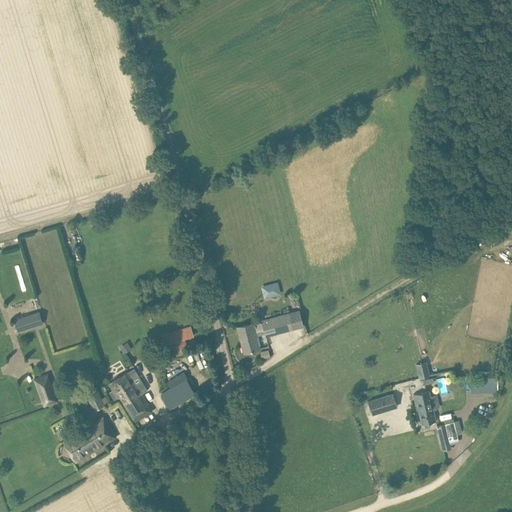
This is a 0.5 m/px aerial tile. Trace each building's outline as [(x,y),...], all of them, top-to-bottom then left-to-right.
[(278,281),(261,286),(265,298),(282,293),(278,281)] [(300,310),(284,314),(286,320),(289,330),(304,326),(300,310)] [(14,320),(17,330),(42,323),(39,312),(14,320)] [(289,330),(286,320),(284,314),(261,320),(262,321),(254,324),(253,322),(237,327),(241,339),(242,339),(246,352),(259,348),(255,334),(265,331),(266,336),(289,330)] [(169,331),(160,334),(163,345),(194,336),(191,326),(170,332),(169,331)] [(127,342),(121,347),(125,353),(131,349),(127,342)] [(262,358),(270,356),(268,349),(260,351),(262,358)] [(426,361),(415,363),(419,378),(429,375),(426,361)] [(152,411),(147,402),(128,371),(109,383),(118,398),(120,397),(135,421),(152,411)] [(184,371),(167,382),(170,388),(188,377),(184,371)] [(59,401),(48,373),(33,378),(44,407),(59,401)] [(496,376),(471,377),(472,392),(497,391),(496,376)] [(195,393),(187,379),(161,394),(170,408),(195,393)] [(94,411),(105,406),(98,390),(87,395),(94,411)] [(429,390),(423,392),(413,394),(417,410),(418,410),(422,424),(436,421),(429,390)] [(397,404),(394,395),(368,403),(372,414),(385,410),(384,408),(397,404)] [(117,437),(104,415),(63,440),(76,462),(117,437)] [(451,448),(445,423),(437,425),(443,450),(451,448)]
